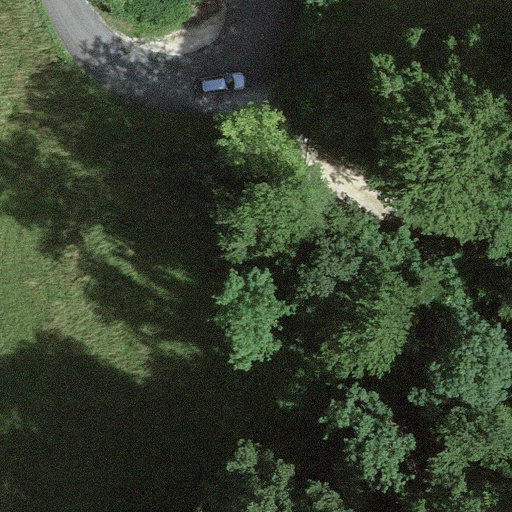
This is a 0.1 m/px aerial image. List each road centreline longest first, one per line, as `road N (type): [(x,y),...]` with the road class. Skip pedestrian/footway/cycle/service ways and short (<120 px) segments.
road 1 (track): [(511,226),(472,232),(356,203),(241,78)]
road 2 (residential): [(265,0),(266,29),(241,78),(197,91),(139,81),(78,27),(61,0)]
